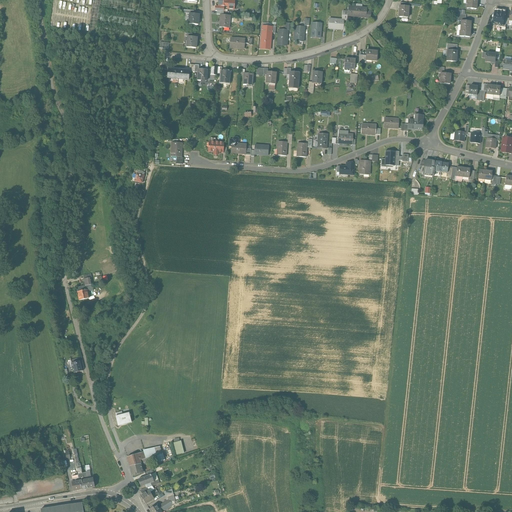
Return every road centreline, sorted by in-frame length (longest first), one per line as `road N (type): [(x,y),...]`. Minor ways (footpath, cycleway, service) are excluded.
road 1 (unclassified): [(123,462),(99,414),(70,310),(63,271),(69,161),(31,0)]
road 2 (track): [(511,511),(384,503),(376,496),(412,172)]
road 3 (unclassified): [(123,462),(104,378),(144,307),(136,232),(151,166)]
road 4 (residential): [(425,143),(388,140),(293,171),(195,160)]
road 5 (residential): [(214,58),(269,60),(332,46),(366,30),(388,0)]
